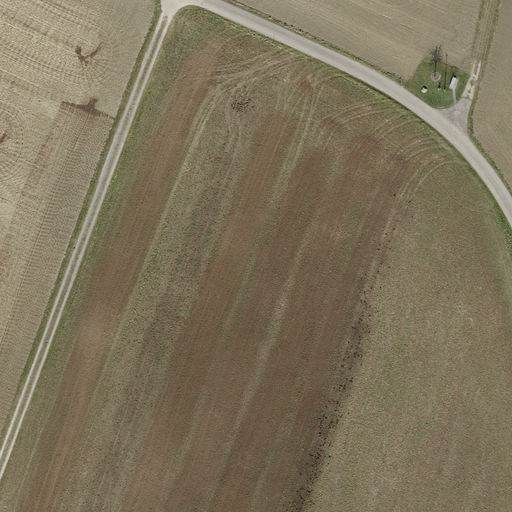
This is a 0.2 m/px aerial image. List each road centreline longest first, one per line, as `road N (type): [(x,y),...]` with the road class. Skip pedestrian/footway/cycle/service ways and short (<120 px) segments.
road 1 (track): [(177,0),(0,470)]
road 2 (track): [(198,0),(381,78),(453,131)]
road 3 (track): [(492,0),(453,131)]
